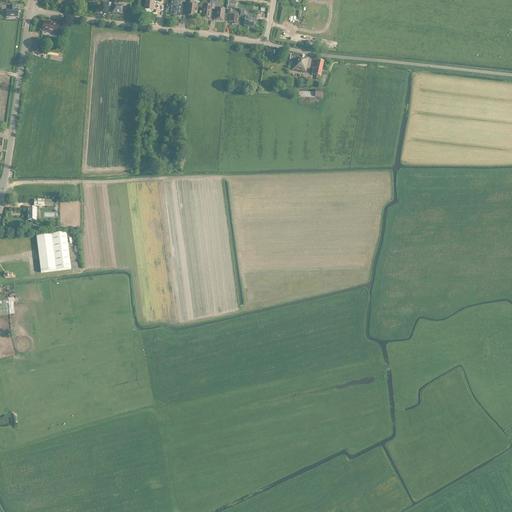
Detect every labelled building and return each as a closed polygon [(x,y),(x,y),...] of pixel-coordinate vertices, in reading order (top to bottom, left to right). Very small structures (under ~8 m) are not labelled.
[(145,0),(144,11),(153,11),(153,3),(161,3),(161,0),(145,0)] [(172,0),(171,1),(171,4),(172,5),(170,6),(166,6),(166,11),(170,12),(170,13),(171,15),(178,16),(180,14),(181,8),(179,6),(181,4),(180,3),(181,3),(181,2),(184,2),(184,0),(179,0),(177,2),(175,0),(173,0),(172,0)] [(204,4),(204,7),(202,18),(209,19),(211,9),(214,10),(215,2),(214,0),(210,0),(210,1),(210,5),(204,4)] [(113,4),(112,13),(122,14),(123,8),(126,8),(126,2),(114,1),(113,4)] [(193,2),(186,1),(184,9),(188,10),(187,16),(196,17),(197,6),(193,6),(193,2)] [(215,2),(214,10),(217,10),(215,20),(223,21),(224,10),(218,9),(219,3),(215,2)] [(6,17),(17,17),(17,16),(18,16),(18,12),(17,12),(17,9),(16,9),(16,6),(2,6),(2,12),(6,12),(6,17)] [(230,15),(229,22),(232,22),(232,24),(237,25),(238,16),(238,14),(231,13),(230,15)] [(249,27),(254,27),(255,19),(256,20),(257,17),(251,16),(251,18),(248,17),(248,16),(245,15),(243,26),(247,26),(247,25),(250,26),(249,27)] [(42,24),(42,28),(43,28),(42,31),(57,34),(58,24),(44,21),(43,24),(42,24)] [(34,39),(31,52),(39,53),(41,40),(34,39)] [(256,54),(248,53),(246,66),(254,67),(256,54)] [(293,66),(292,70),(305,73),(309,58),(304,57),(303,57),(300,57),(300,56),(300,57),(290,55),(289,60),(294,61),(293,66)] [(317,60),(315,69),(313,68),(311,74),(320,76),(323,62),(317,60)] [(30,222),(31,223),(33,223),(33,222),(34,220),(36,220),(36,209),(39,209),(39,206),(44,206),(44,200),(34,200),(34,209),(27,209),(27,220),(30,220),(30,222)] [(55,234),(36,237),(40,273),(71,269),(66,233),(55,234)] [(0,315),(9,315),(8,305),(0,305),(0,315)]
